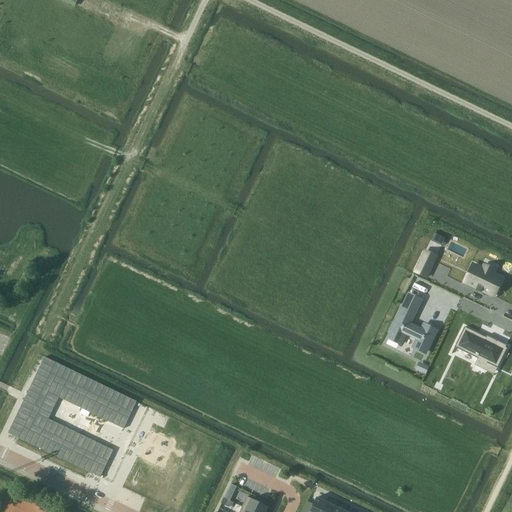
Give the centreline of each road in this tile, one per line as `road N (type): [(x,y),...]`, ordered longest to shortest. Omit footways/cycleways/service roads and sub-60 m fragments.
road 1 (residential): [(36,349),(186,40)]
road 2 (track): [(246,0),(511,127)]
road 3 (residential): [(123,511),(0,453)]
